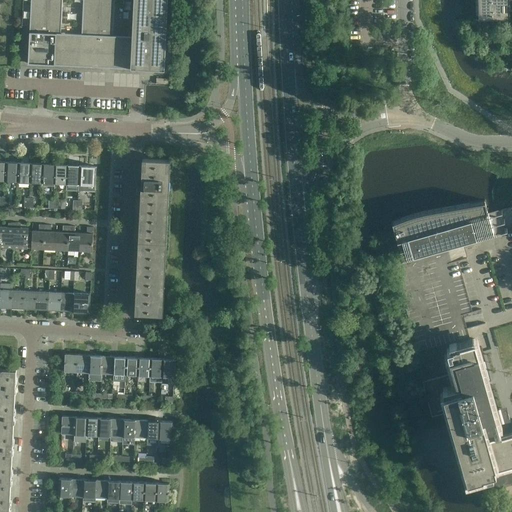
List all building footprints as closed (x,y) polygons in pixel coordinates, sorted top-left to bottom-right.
[(83,0),(81,35),(60,34),(62,0),(30,0),(28,64),(163,70),(166,0),(135,0),(134,38),(113,37),(114,0),(83,0)] [(509,4),(508,0),(477,0),(478,17),(480,19),(509,18),(509,10),(503,10),(503,7),(506,7),(506,4),(509,4)] [(170,160),(168,160),(142,159),(135,313),(163,314),(170,160)] [(18,180),(18,162),(18,163),(6,162),(5,180),(6,179),(17,180),(18,180)] [(30,181),(31,163),(30,163),(19,163),(19,162),(18,162),(18,180),(17,184),(30,185),(30,181)] [(42,182),(43,164),(31,164),(31,163),(30,181),(30,180),(42,181),(42,182)] [(54,186),(54,182),(55,164),(55,165),(43,164),(42,182),(42,185),(54,186)] [(66,183),(67,165),(55,165),(55,164),(54,182),(66,182),(66,183)] [(78,183),(80,165),(79,165),(79,166),(67,165),(66,183),(67,183),(67,182),(78,183)] [(78,183),(78,191),(95,191),(96,184),(96,166),(96,167),(80,166),(80,165),(78,183)] [(408,216),(404,217),(392,222),(402,258),(423,252),(421,246),(468,233),(470,239),(493,232),(491,226),(491,222),(492,221),(492,220),(492,219),(492,218),(492,217),(491,217),(490,217),(490,216),(489,216),(489,217),(488,214),(487,214),(486,212),(488,211),(485,200),(438,209),(432,210),(428,211),(421,212),(415,214),(408,216)] [(0,246),(13,247),(15,223),(11,223),(11,227),(0,227),(0,232),(0,246)] [(29,248),(30,231),(28,231),(28,228),(18,228),(18,223),(15,223),(13,247),(29,248)] [(44,249),(45,225),(39,224),(39,228),(40,228),(40,231),(33,231),(33,230),(32,230),(32,231),(30,231),(29,248),(32,248),(44,249)] [(56,249),(57,232),(56,232),(50,231),(50,229),(51,229),(51,225),(45,225),(44,249),(56,249)] [(68,250),(69,226),(63,225),(63,229),(64,229),(64,232),(57,232),(56,249),(68,250)] [(80,251),(81,233),(80,233),(74,233),(74,230),(75,230),(75,226),(69,226),(68,250),(80,250),(80,251)] [(81,233),(80,251),(80,250),(92,251),(94,227),(87,227),(87,230),(88,230),(88,233),(81,233)] [(393,265),(418,353),(469,338),(463,315),(472,312),(458,262),(448,264),(448,263),(451,263),(447,249),(392,264),(393,265)] [(0,289),(0,306),(11,307),(11,308),(12,290),(12,284),(0,284),(0,289)] [(24,308),(24,290),(24,291),(12,290),(11,308),(12,308),(12,307),(23,308),(24,308)] [(36,309),(37,291),(36,292),(25,291),(25,290),(24,290),(24,308),(36,308),(36,309)] [(48,310),(49,292),(37,292),(37,291),(36,309),(36,308),(48,309),(48,310)] [(60,310),(61,292),(61,293),(49,292),(48,310),(48,309),(60,310)] [(72,311),(73,293),(61,293),(61,292),(60,310),(72,310),(72,311)] [(73,293),(72,311),(73,311),(73,310),(89,311),(89,312),(90,294),(90,293),(90,294),(73,293)] [(165,332),(165,329),(166,323),(165,323),(165,324),(155,323),(154,322),(154,331),(165,331),(165,332)] [(511,365),(511,334),(510,334),(508,326),(497,328),(507,367),(511,365)] [(511,433),(501,437),(498,425),(499,425),(498,424),(498,423),(490,426),(487,417),(493,415),(492,412),(493,411),(493,412),(495,411),(495,410),(494,410),(491,397),(491,396),(490,396),(489,390),(490,389),(475,339),(458,344),(459,346),(457,346),(456,343),(449,345),(450,348),(447,349),(448,354),(446,355),(454,384),(442,388),(444,393),(442,393),(467,480),(484,475),(483,473),(485,473),(486,476),(495,474),(498,486),(511,482),(511,433)] [(77,372),(78,355),(70,354),(65,354),(66,354),(65,359),(64,371),(77,372)] [(89,372),(90,355),(88,355),(85,355),(78,355),(78,354),(78,355),(77,372),(89,372)] [(101,373),(102,356),(95,356),(92,355),(90,355),(89,372),(101,373)] [(113,373),(114,356),(112,356),(102,356),(101,373),(113,373)] [(126,374),(126,357),(116,357),(116,356),(114,356),(113,373),(126,374)] [(138,374),(139,357),(136,357),(136,358),(127,357),(126,357),(126,374),(138,374)] [(150,375),(151,358),(150,358),(143,358),(141,358),(141,357),(139,357),(138,374),(150,375)] [(150,375),(149,381),(150,381),(161,382),(162,382),(162,376),(163,359),(160,358),(160,359),(158,359),(151,358),(150,375)] [(165,359),(163,359),(162,376),(174,376),(175,369),(175,367),(175,359),(167,359),(165,359)] [(9,511),(16,368),(0,367),(0,511),(9,511)] [(76,397),(76,392),(68,392),(69,388),(64,388),(63,396),(76,397)] [(74,434),(75,416),(75,417),(68,416),(62,416),(63,416),(62,421),(61,433),(74,434)] [(74,434),(74,442),(86,442),(86,439),(86,434),(87,417),(85,417),(83,417),(82,417),(75,417),(75,416),(74,434)] [(86,434),(86,439),(91,439),(91,434),(98,435),(99,418),(92,418),(91,418),(89,417),(87,417),(86,434)] [(110,435),(111,418),(109,418),(107,418),(99,418),(98,435),(110,435)] [(123,436),(123,419),(114,419),(114,418),(111,418),(110,435),(123,436)] [(135,436),(136,419),(133,419),(133,420),(131,419),(124,419),(123,419),(123,436),(135,436)] [(147,437),(148,420),(147,420),(140,420),(138,420),(138,419),(136,419),(135,436),(147,437)] [(159,438),(160,421),(158,420),(158,421),(148,420),(147,437),(159,438)] [(159,438),(159,446),(170,446),(171,446),(172,438),(172,431),(172,429),(172,421),(165,421),(164,421),(162,421),(160,421),(159,438)] [(58,495),(59,495),(71,496),(72,479),(64,478),(59,478),(60,478),(59,483),(58,495)] [(83,496),(84,479),(82,479),(72,479),(72,478),(72,479),(71,496),(83,496)] [(83,496),(83,501),(95,502),(95,497),(96,480),(89,480),(88,480),(86,479),(84,479),(83,496)] [(107,497),(108,480),(106,480),(96,480),(95,497),(107,497)] [(120,498),(120,481),(112,481),(110,481),(110,480),(108,480),(107,497),(120,498)] [(132,498),(133,481),(130,481),(130,482),(121,481),(120,481),(120,498),(132,498)] [(144,499),(145,482),(144,482),(137,482),(135,482),(135,481),(133,481),(132,498),(144,499)] [(156,500),(157,483),(154,482),(154,483),(145,482),(144,499),(156,500)] [(159,483),(157,483),(156,500),(168,500),(169,493),(169,491),(169,483),(161,483),(159,483)]
